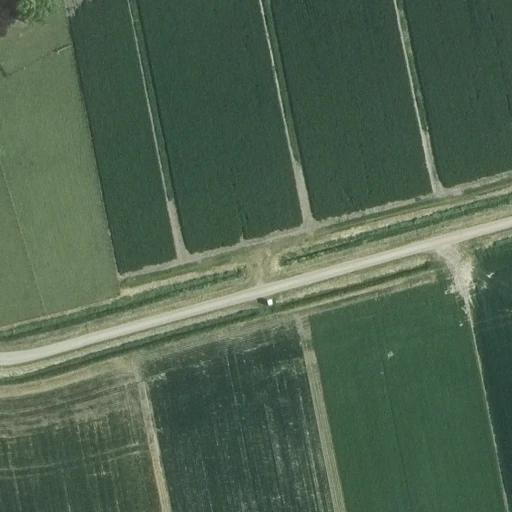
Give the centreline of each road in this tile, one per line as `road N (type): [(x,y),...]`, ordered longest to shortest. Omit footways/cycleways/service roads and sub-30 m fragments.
road 1 (unclassified): [(511,225),(0,359)]
road 2 (track): [(511,185),(266,251),(258,295)]
